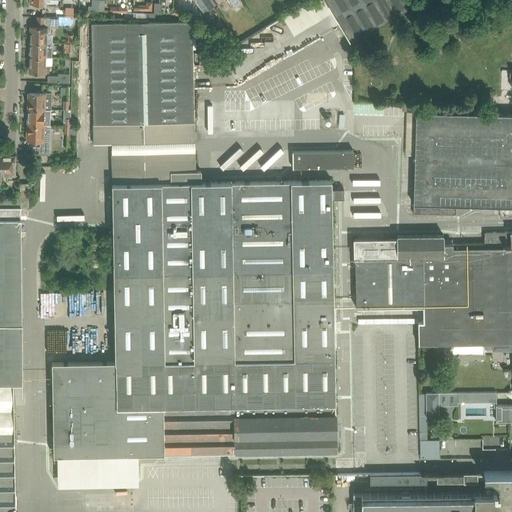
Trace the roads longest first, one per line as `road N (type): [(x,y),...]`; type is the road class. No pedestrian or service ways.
road 1 (unknown): [(404,462),(382,461),(371,447),(368,337),(387,328),(402,341)]
road 2 (unclassified): [(0,128),(9,110),(11,0)]
road 3 (unknown): [(402,341),(404,462)]
